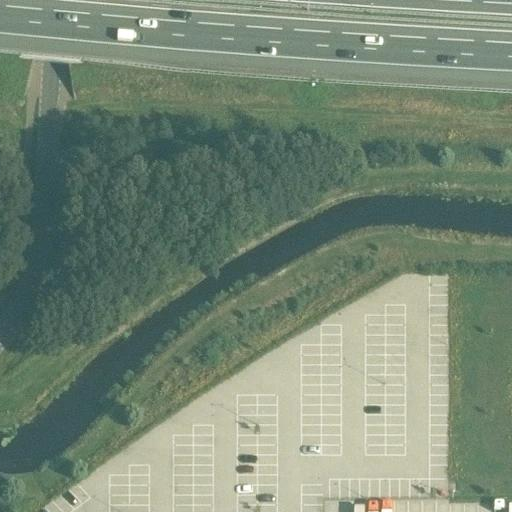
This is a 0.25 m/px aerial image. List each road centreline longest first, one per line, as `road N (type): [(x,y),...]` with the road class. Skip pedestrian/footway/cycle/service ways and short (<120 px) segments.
road 1 (motorway): [(0,13),(511,47)]
road 2 (track): [(48,113),(106,107),(511,126)]
road 3 (tertiary): [(0,337),(40,249),(54,0)]
road 4 (unknown): [(159,444),(289,355)]
